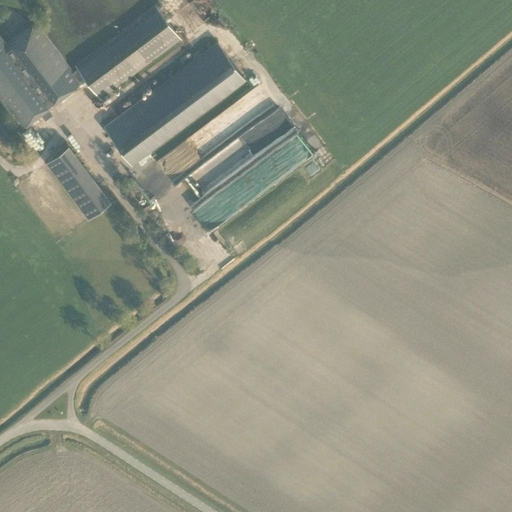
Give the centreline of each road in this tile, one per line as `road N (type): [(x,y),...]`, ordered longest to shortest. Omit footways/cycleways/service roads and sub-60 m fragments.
road 1 (tertiary): [(205,511),(70,427)]
road 2 (unclassified): [(70,387),(190,289)]
